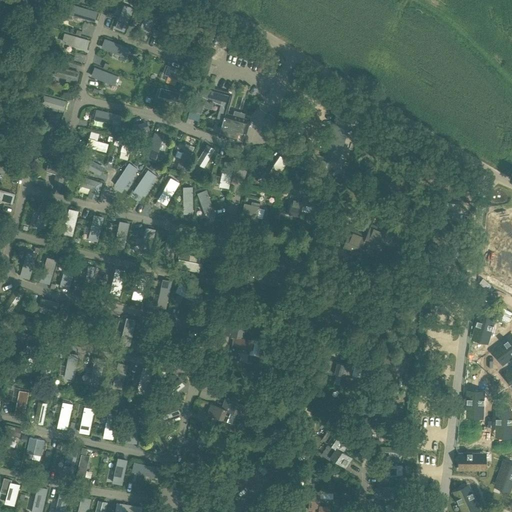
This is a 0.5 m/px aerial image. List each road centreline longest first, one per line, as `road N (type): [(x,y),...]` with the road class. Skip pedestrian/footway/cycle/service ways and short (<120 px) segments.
road 1 (unclassified): [(511,183),(195,0)]
road 2 (track): [(439,143),(402,410)]
